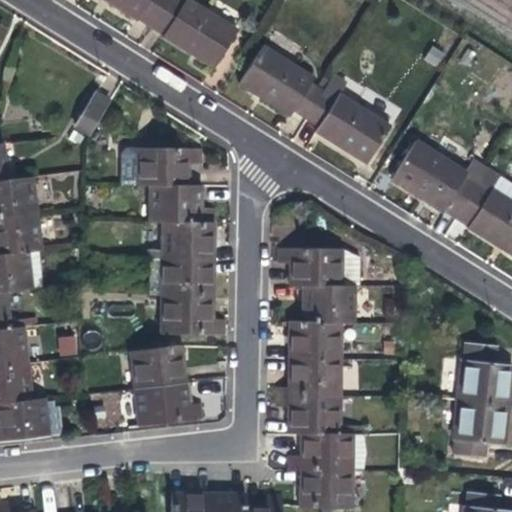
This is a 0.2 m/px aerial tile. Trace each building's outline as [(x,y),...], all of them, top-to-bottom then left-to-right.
[(137,19),(150,26),(166,0),(104,0),(105,1),(136,20),(137,19)] [(166,0),(150,26),(162,34),(161,35),(180,47),(213,67),(236,28),(190,0),(166,0)] [(292,108),(305,117),(323,90),(309,81),(313,76),(262,44),(238,83),(264,100),(288,115),(292,108)] [(73,124),(89,135),(111,101),(95,90),(73,124)] [(336,97),(323,90),(305,117),(318,125),(314,131),(335,144),(366,163),(389,124),(339,92),(336,97)] [(442,209),(456,217),(479,180),(487,167),(473,158),(465,171),(415,140),(390,179),(415,194),(441,211),(442,209)] [(136,183),(148,183),(188,183),(188,169),(188,163),(198,162),(198,147),(136,147),(136,183)] [(511,255),(511,200),(492,188),(500,175),(487,167),(479,180),(456,217),(468,225),(466,227),(488,240),(511,255)] [(33,175),(6,178),(0,178),(0,216),(37,212),(33,175)] [(511,182),(500,175),(492,188),(511,200),(511,182)] [(148,220),(161,220),(201,221),(201,205),(201,184),(188,183),(148,183),(148,220)] [(42,249),(37,212),(0,216),(0,254),(27,251),(42,249)] [(161,220),(161,257),(214,258),(214,240),(214,221),(201,221),(161,220)] [(288,285),(302,286),(340,286),(340,249),(278,248),(277,263),(288,263),(288,273),(288,285)] [(358,249),(340,249),(340,286),(354,286),(357,286),(358,249)] [(31,288),(27,251),(0,254),(0,291),(7,291),(31,288)] [(161,257),(160,295),(214,296),(214,281),(214,258),(161,257)] [(354,322),(354,286),(340,286),(302,286),(301,302),(301,322),(341,323),(354,322)] [(0,328),(11,327),(7,291),(0,291),(0,328)] [(214,314),(214,296),(160,295),(160,333),(223,333),(223,318),(214,319),(214,314)] [(340,359),(341,323),(301,322),(289,321),(288,343),(288,359),(340,359)] [(23,326),(11,327),(0,328),(0,365),(27,363),(23,326)] [(57,337),(60,355),(76,354),(74,335),(57,337)] [(459,358),(455,398),(506,403),(508,385),(510,364),(493,362),(495,346),(463,342),(461,359),(459,358)] [(130,351),(135,388),(185,383),(183,366),(181,346),(130,351)] [(340,395),(340,359),(288,359),(288,380),(288,394),(340,395)] [(0,403),(31,400),(27,363),(0,365),(0,403)] [(187,396),(185,383),(135,388),(139,425),(201,418),(200,403),(188,405),(187,396)] [(124,427),(122,390),(93,392),(95,429),(124,427)] [(339,433),(340,395),(288,394),(288,409),(287,433),(300,433),(339,433)] [(504,424),(506,403),(455,398),(451,438),(453,438),(452,452),(483,456),(485,441),(502,443),(504,424)] [(44,399),(31,400),(0,403),(0,440),(48,435),(44,399)] [(352,434),(339,433),(300,433),(300,455),(288,456),(288,469),(299,470),(352,471),(352,434)] [(351,507),(352,471),(299,470),(299,481),(299,506),(351,507)] [(207,511),(208,492),(186,491),(172,491),(171,511),(207,511)] [(207,511),(245,511),(245,505),(245,493),(221,493),(208,492),(207,511)] [(463,506),(462,511),(511,511),(511,510),(495,509),(497,496),(465,492),(464,506),(463,506)] [(252,505),(245,505),(245,511),(280,511),(281,496),(267,496),(267,505),(252,505)] [(0,511),(34,511),(22,511),(11,511),(10,503),(0,503),(0,511)]
